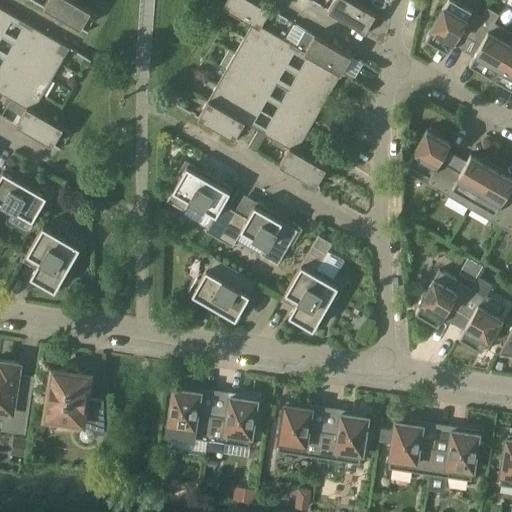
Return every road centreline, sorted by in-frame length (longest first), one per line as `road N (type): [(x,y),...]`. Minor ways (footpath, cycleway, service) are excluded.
road 1 (residential): [(386,367),(0,308)]
road 2 (residential): [(381,236),(183,128)]
road 3 (residential): [(381,236),(389,56)]
road 4 (residential): [(511,124),(389,56)]
road 5 (residential): [(386,367),(381,236)]
road 6 (residential): [(511,387),(386,367)]
